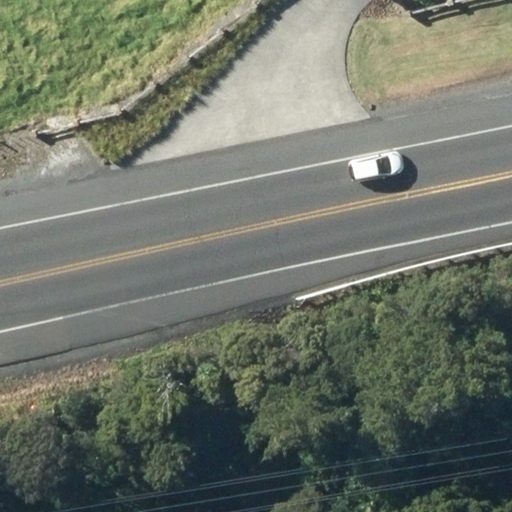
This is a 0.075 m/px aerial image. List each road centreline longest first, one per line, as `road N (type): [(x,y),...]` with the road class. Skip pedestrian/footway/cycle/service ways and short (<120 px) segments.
road 1 (primary): [(0,300),(511,198)]
road 2 (track): [(136,276),(176,77),(286,0)]
